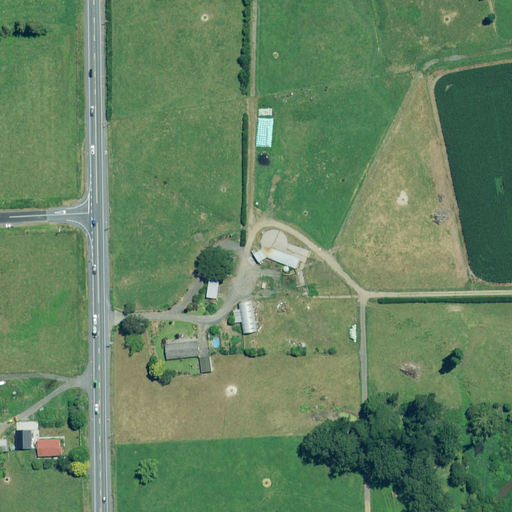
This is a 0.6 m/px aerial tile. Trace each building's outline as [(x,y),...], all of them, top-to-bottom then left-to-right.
[(300,260),(273,249),(270,259),(296,269),(300,260)] [(267,258),(262,250),(255,255),(260,263),(267,258)] [(217,299),(220,278),(209,277),(207,298),(217,299)] [(240,310),(233,311),(235,324),(242,323),(244,334),(257,332),(252,301),(239,304),(240,310)] [(199,357),(198,342),(166,345),(168,360),(199,357)] [(212,372),(210,357),(200,358),(203,373),(212,372)] [(31,432),(31,423),(21,423),(21,432),(31,432)] [(0,451),(8,451),(7,440),(0,440),(0,451)] [(61,456),(61,440),(39,441),(39,457),(61,456)]
